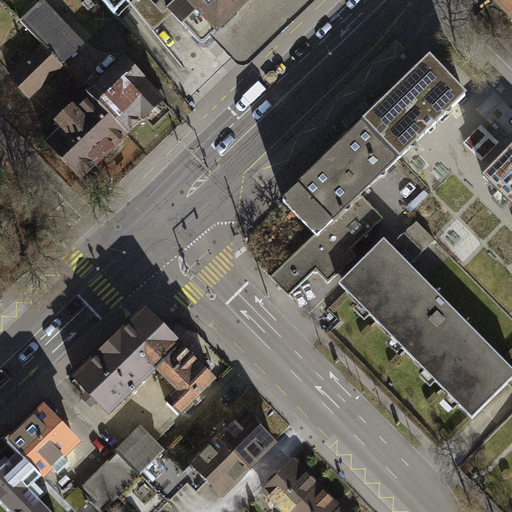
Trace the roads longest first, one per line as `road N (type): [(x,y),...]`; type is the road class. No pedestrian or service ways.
road 1 (secondary): [(152,223),(431,511)]
road 2 (primary): [(152,223),(382,0)]
road 3 (primary): [(0,367),(152,223)]
road 4 (residential): [(417,0),(511,93)]
